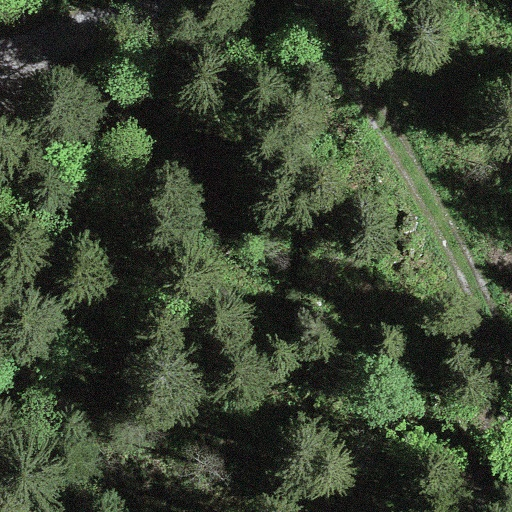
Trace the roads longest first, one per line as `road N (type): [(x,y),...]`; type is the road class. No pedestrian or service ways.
road 1 (track): [(487,511),(495,349),(429,188),(305,0)]
road 2 (track): [(164,0),(0,103)]
